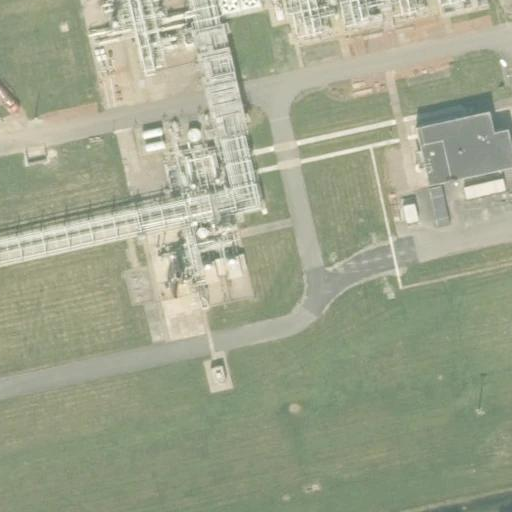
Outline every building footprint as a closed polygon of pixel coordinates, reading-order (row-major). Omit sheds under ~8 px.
[(415,129),(427,186),(511,167),(511,158),(506,130),(492,133),(487,113),(415,129)] [(195,129),(193,129),(191,129),(190,130),(189,131),(188,132),(187,134),(187,136),(187,137),(187,138),(188,139),(189,141),(191,142),(192,142),(194,142),(196,142),(197,141),(198,140),(199,138),(200,137),(200,136),(200,135),(200,134),(200,133),(199,132),(198,130),(196,129),(195,129)] [(92,144),(59,149),(62,172),(95,167),(92,144)] [(409,189),(400,151),(389,153),(398,192),(409,189)] [(227,274),(228,280),(240,277),(239,271),(246,269),(242,254),(193,265),(197,280),(203,279),(204,285),(218,281),(217,277),(227,274)] [(214,386),(225,384),(221,367),(210,370),(214,386)]
